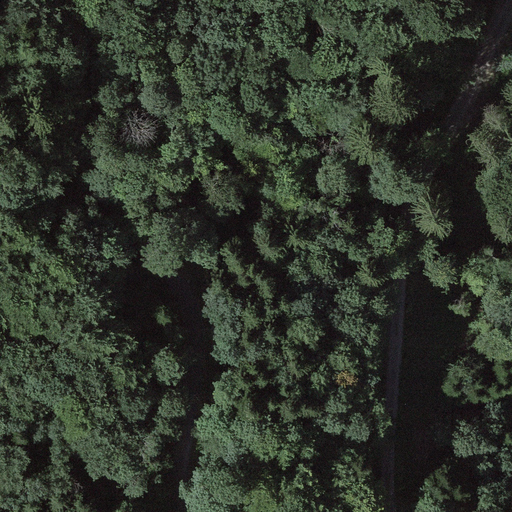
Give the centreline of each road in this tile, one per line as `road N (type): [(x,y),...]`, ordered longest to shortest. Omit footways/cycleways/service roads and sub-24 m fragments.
road 1 (unclassified): [(63,0),(59,26),(115,198),(217,323),(191,511)]
road 2 (track): [(392,511),(385,462),(408,218),(511,18)]
